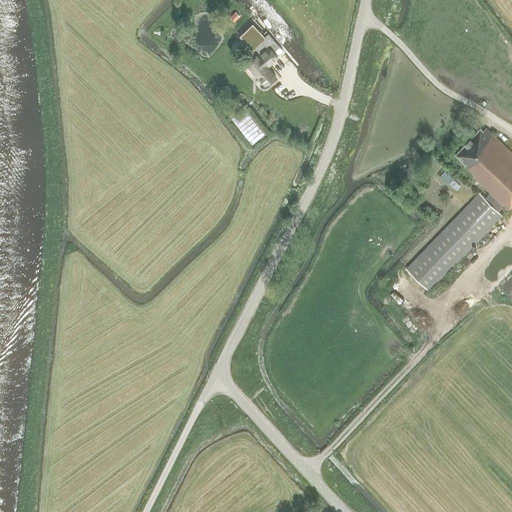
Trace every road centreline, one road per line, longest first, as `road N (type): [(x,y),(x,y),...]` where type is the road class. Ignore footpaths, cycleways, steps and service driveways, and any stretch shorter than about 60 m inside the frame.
road 1 (tertiary): [(213,379),(325,158),(365,0)]
road 2 (track): [(306,471),(440,333),(426,313),(509,230)]
road 3 (tertiary): [(344,511),(213,379)]
road 4 (unclassified): [(145,511),(213,379)]
